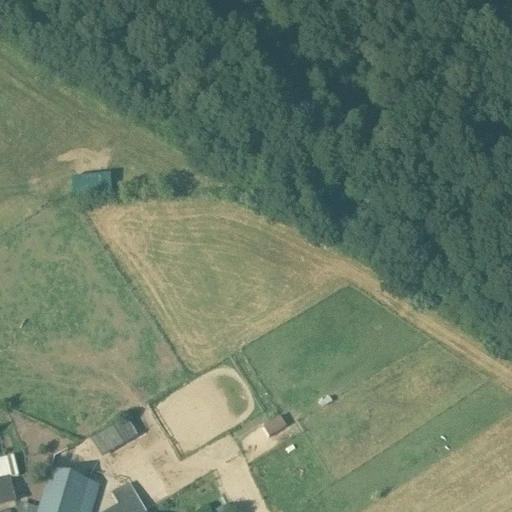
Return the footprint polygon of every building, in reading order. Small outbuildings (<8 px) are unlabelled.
[(75,196),(112,195),(112,175),(74,177),(75,196)] [(264,426),(270,437),(289,428),(282,416),(264,426)] [(93,435),(101,455),(138,440),(131,420),(93,435)] [(13,461),(0,464),(0,483),(9,482),(18,480),(13,461)] [(239,466),(225,461),(216,488),(231,493),(239,466)] [(77,511),(86,484),(50,474),(38,511),(77,511)] [(0,508),(14,505),(9,482),(0,483),(0,508)] [(143,511),(135,498),(110,511),(143,511)]
